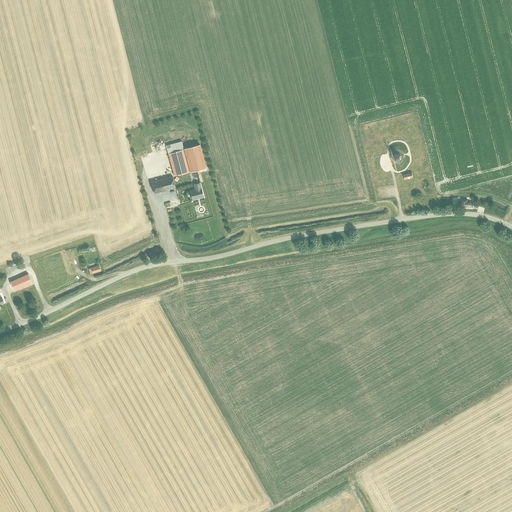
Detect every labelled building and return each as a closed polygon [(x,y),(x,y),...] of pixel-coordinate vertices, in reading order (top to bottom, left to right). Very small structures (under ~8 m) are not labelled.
[(181,141),(169,144),(170,147),(167,148),(174,176),(190,172),(206,167),(200,143),(183,148),(181,141)] [(154,194),(175,188),(172,176),(151,182),(154,194)] [(195,189),(190,191),(192,200),(204,197),(201,188),(200,183),(193,184),(195,189)] [(462,201),(459,201),(459,207),(460,207),(463,207),(472,207),(472,203),(470,202),(467,202),(467,199),(462,199),(462,201)] [(76,250),(70,251),(73,267),(79,265),(76,250)] [(59,259),(52,260),(57,274),(63,273),(59,259)] [(90,274),(101,271),(99,266),(89,269),(90,274)] [(28,273),(10,281),(14,291),(32,283),(32,282),(28,274),(28,273)]
